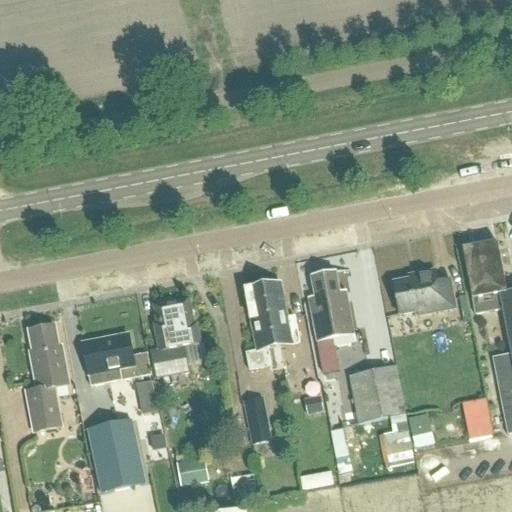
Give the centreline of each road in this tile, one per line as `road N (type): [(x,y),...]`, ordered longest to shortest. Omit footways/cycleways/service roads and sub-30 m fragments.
road 1 (secondary): [(0,213),(511,113)]
road 2 (residential): [(0,283),(511,183)]
road 3 (unclassified): [(0,145),(511,46)]
